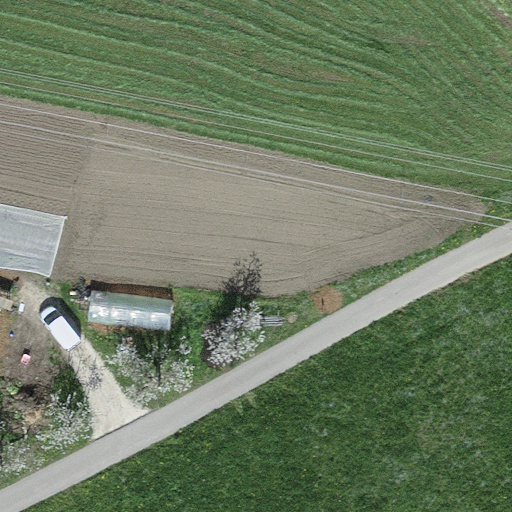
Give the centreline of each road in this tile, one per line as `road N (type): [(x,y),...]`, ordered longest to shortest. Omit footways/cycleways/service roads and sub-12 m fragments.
road 1 (unclassified): [(511,238),(0,502)]
road 2 (track): [(129,436),(52,310),(2,278)]
